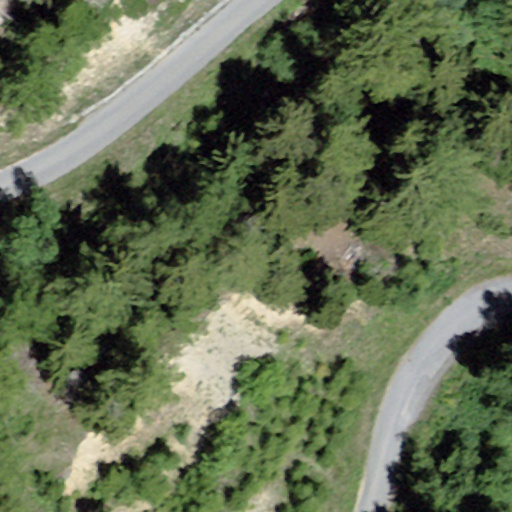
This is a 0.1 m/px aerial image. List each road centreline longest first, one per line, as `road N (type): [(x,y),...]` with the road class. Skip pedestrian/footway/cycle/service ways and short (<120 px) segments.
road 1 (residential): [(267,0),(151,96),(0,202)]
road 2 (residential): [(366,511),(431,356),(498,305),(511,304)]
